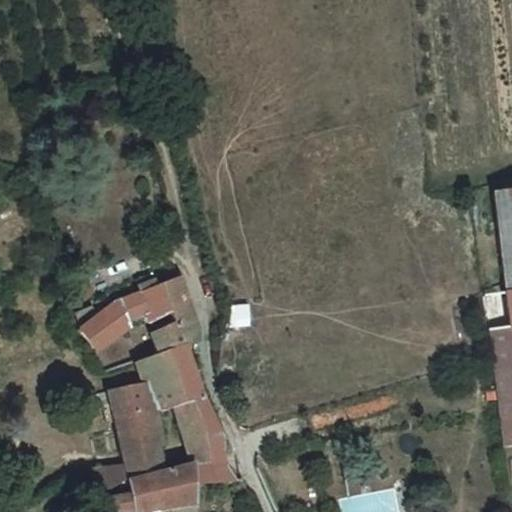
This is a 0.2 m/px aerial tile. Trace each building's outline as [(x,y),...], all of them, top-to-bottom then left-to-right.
[(511,198),(490,202),(506,302),(511,303),(511,198)] [(121,303),(76,328),(92,352),(124,335),(122,324),(149,309),(155,315),(170,311),(192,303),(183,278),(145,292),(121,303)] [(506,302),(487,305),(491,334),(511,331),(511,305),(511,303),(506,302)] [(193,306),(192,303),(170,311),(175,325),(152,333),(156,356),(188,347),(201,343),(201,330),(193,306)] [(511,331),(491,334),(501,407),(506,452),(511,451),(511,331)] [(188,347),(156,356),(134,361),(136,380),(101,388),(116,452),(152,444),(155,442),(151,409),(174,404),(199,454),(230,449),(230,439),(207,395),(188,347)] [(116,452),(119,468),(125,485),(163,478),(149,445),(152,444),(116,452)] [(206,470),(228,466),(230,449),(199,454),(206,470)] [(238,480),(228,466),(206,470),(163,478),(125,485),(131,511),(159,511),(195,505),(193,489),(238,480)] [(125,485),(119,468),(90,474),(91,477),(98,503),(125,485)]
